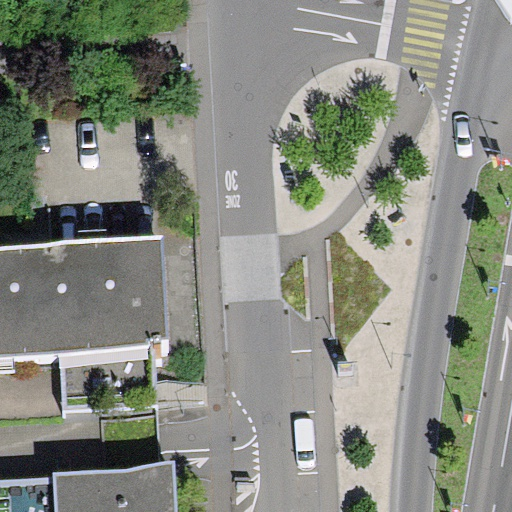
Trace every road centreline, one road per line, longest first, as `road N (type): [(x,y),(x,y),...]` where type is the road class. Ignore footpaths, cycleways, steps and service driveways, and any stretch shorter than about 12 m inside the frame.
road 1 (primary): [(506,0),(461,158),(421,383),(415,511)]
road 2 (residential): [(237,0),(264,511)]
